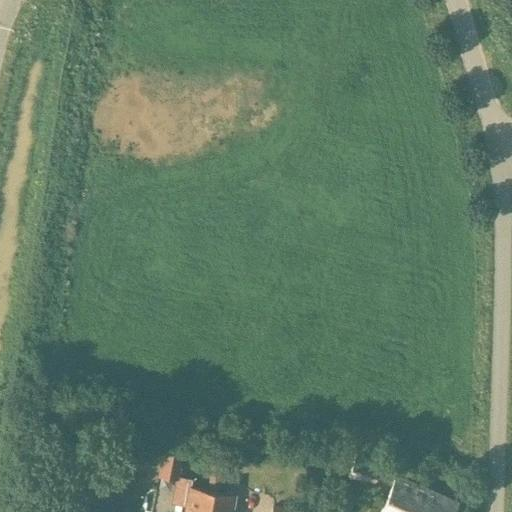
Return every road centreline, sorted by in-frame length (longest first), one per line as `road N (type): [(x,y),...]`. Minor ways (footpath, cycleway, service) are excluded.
road 1 (unclassified): [(496,511),(500,159)]
road 2 (unclassified): [(500,159),(454,0)]
